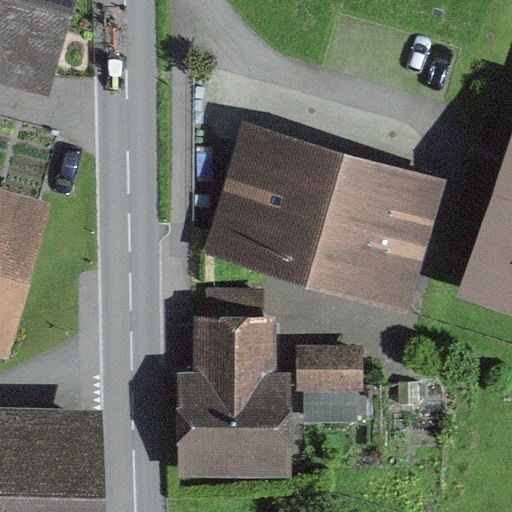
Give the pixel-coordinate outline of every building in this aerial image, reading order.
[(0,0),(0,8),(47,21),(53,0),(0,0)] [(0,56),(35,67),(47,21),(0,8),(0,56)] [(256,147),(230,238),(392,285),(422,179),(388,169),(384,183),(256,147)] [(511,171),(474,281),(511,294),(511,171)] [(0,293),(22,213),(0,207),(0,293)] [(277,459),(277,383),(262,383),(262,292),(209,292),(209,367),(190,367),(191,459),(277,459)] [(303,350),(305,385),(355,383),(354,348),(303,350)] [(0,511),(84,511),(86,419),(0,416),(0,511)]
